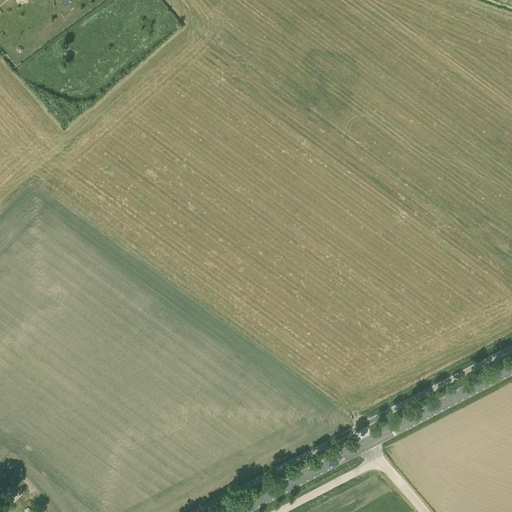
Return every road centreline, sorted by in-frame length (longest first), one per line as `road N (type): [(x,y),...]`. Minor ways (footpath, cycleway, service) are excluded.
road 1 (secondary): [(368,442),(511,368)]
road 2 (secondary): [(235,511),(368,442)]
road 3 (unclassified): [(285,511),(380,461),(368,442)]
